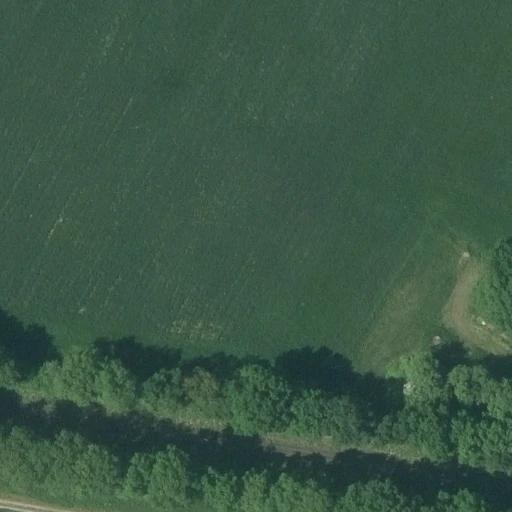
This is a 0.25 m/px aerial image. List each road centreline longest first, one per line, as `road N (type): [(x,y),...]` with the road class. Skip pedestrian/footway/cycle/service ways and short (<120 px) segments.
road 1 (track): [(511,289),(24,0)]
road 2 (track): [(465,265),(465,335),(511,363)]
